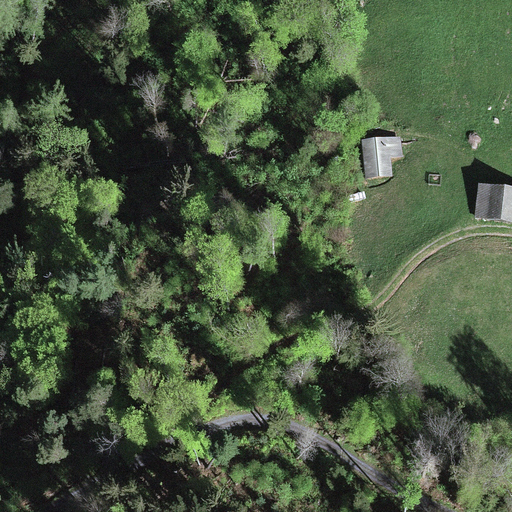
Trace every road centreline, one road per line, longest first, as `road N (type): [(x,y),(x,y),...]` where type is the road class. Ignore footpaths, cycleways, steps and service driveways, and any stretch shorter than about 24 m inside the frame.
road 1 (track): [(54,511),(192,432),(260,419),(442,511)]
road 2 (track): [(192,432),(240,366),(381,298),(427,249),(479,229),(511,231)]
